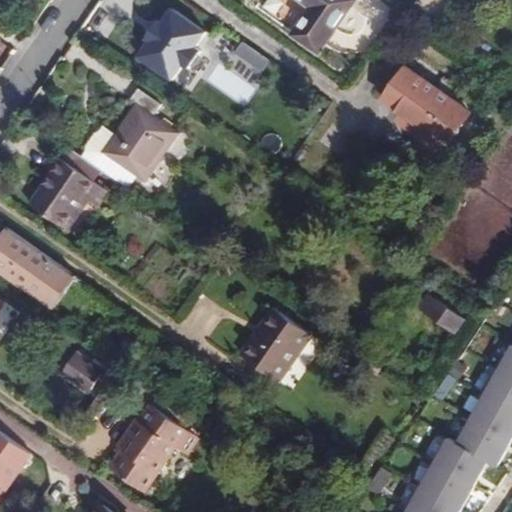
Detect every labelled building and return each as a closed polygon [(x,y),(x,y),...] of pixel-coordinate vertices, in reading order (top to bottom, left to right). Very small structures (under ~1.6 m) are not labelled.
[(321,53),(357,0),(301,0),(313,7),(294,35),(321,53)] [(167,4),(135,57),(178,82),(210,29),(167,4)] [(473,112),(408,69),(387,100),(406,113),(418,121),(413,129),(446,152),(473,112)] [(129,190),(139,175),(147,181),(180,133),(155,116),(163,105),(140,89),(132,100),(139,104),(117,135),(105,126),(102,131),(97,134),(88,146),(87,152),(83,158),(103,172),(129,190)] [(418,121),(406,113),(400,121),(413,129),(418,121)] [(83,158),(72,150),(65,160),(96,182),(103,172),(83,158)] [(69,230),(90,200),(99,206),(109,191),(96,182),(65,160),(64,159),(32,204),(69,230)] [(78,277),(9,228),(0,240),(0,269),(56,308),(78,277)] [(220,256),(206,246),(202,252),(216,262),(220,256)] [(435,297),(429,293),(419,307),(425,311),(435,297)] [(466,319),(435,297),(425,311),(456,333),(466,319)] [(242,354),(281,382),(315,335),(276,307),(242,354)] [(460,511),(490,462),(498,466),(511,441),(511,350),(459,444),(451,439),(409,511),(460,511)] [(103,370),(78,353),(64,374),(88,391),(103,370)] [(146,492),(177,448),(187,455),(199,437),(187,429),(192,422),(169,406),(165,413),(152,404),(140,420),(138,419),(119,446),(123,450),(111,467),(146,492)] [(0,500),(35,455),(0,428),(0,500)] [(390,478),(381,472),(374,482),(382,489),(390,478)] [(115,511),(103,503),(96,511),(115,511)]
